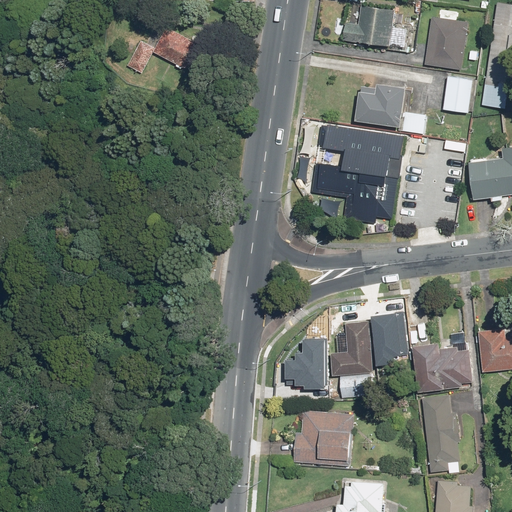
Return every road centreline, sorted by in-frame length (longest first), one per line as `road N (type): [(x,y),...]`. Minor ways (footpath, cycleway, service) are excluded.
road 1 (primary): [(256,227),(288,0)]
road 2 (primary): [(226,511),(239,341)]
road 3 (tertiary): [(358,272),(511,251)]
road 4 (tertiary): [(358,272),(267,311),(239,341)]
